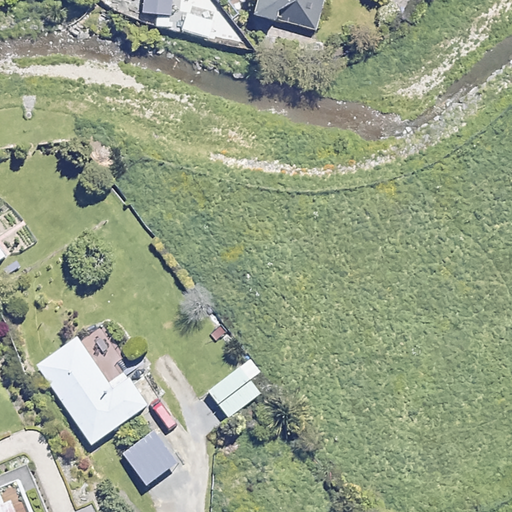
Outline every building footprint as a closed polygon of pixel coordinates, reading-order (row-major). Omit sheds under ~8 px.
[(145,0),(144,9),(159,11),(157,23),(169,24),(173,0),(145,0)] [(262,0),(256,24),(321,41),(331,0),(262,0)] [(413,0),(386,0),(395,13),(413,0)] [(80,330),(37,358),(93,447),(155,407),(134,375),(116,386),(80,330)] [(217,404),(251,380),(242,368),(208,391),(217,404)] [(251,380),(217,404),(227,418),(260,394),(251,380)] [(0,500),(0,511),(49,511),(40,486),(0,500)]
